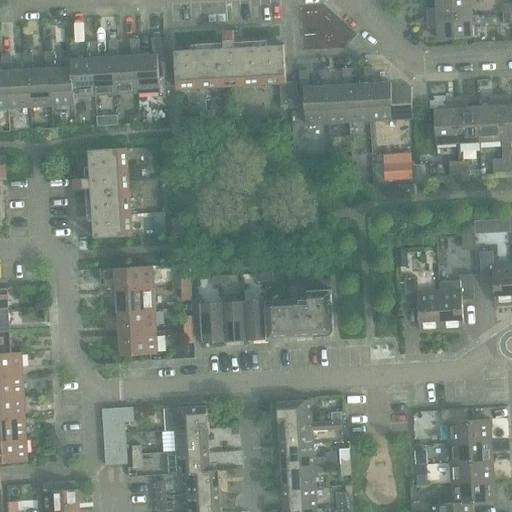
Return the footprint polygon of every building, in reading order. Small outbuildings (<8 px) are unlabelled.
[(426,8),(426,18),(471,16),(469,0),(434,0),(435,8),(426,8)] [(511,3),(501,4),(502,14),(511,13),(511,3)] [(502,23),(511,22),(511,13),(502,14),(502,23)] [(437,28),(437,40),(472,38),(471,16),(426,18),(427,29),(437,28)] [(173,51),(176,90),(234,86),(244,86),(279,84),(285,83),(285,82),(283,45),(235,48),(234,32),(223,32),(224,48),(173,51)] [(151,55),(138,56),(134,56),(137,92),(159,91),(157,55),(160,55),(159,38),(150,39),(151,55)] [(130,56),(117,57),(113,57),(115,94),(137,92),(134,56),(138,56),(137,39),(129,40),(130,56)] [(109,58),(96,58),(92,59),(94,95),(115,94),(113,57),(117,57),(116,41),(108,41),(109,58)] [(72,96),(73,96),(94,95),(92,59),(96,58),(95,42),(86,42),(87,59),(72,60),(69,60),(69,67),(70,67),(72,96)] [(73,104),(73,96),(72,96),(70,67),(69,67),(53,68),(52,52),(43,52),(44,69),(48,69),(51,106),(73,104)] [(22,53),(23,70),(27,70),(30,107),(51,106),(48,69),(44,69),(32,70),(31,53),(22,53)] [(0,55),(1,72),(5,71),(7,108),(30,107),(27,70),(23,70),(10,71),(9,54),(0,55)] [(363,68),(364,85),(368,84),(370,121),(412,119),(410,88),(390,89),(390,83),(372,84),(371,67),(363,68)] [(341,69),(342,86),(346,86),(348,122),(370,121),(368,84),(364,85),(351,85),(350,68),(341,69)] [(319,70),(320,87),(324,87),(326,124),(348,122),(346,86),(342,86),(329,86),(328,69),(319,70)] [(324,87),(320,87),(307,88),(306,71),(298,71),(299,88),(302,88),(305,125),(326,124),(324,87)] [(295,81),(285,82),(285,83),(279,84),(280,109),(297,108),(295,81)] [(511,173),(510,141),(511,140),(511,105),(509,106),(508,96),(498,97),(500,141),(501,141),(502,159),(501,159),(502,173),(511,173)] [(488,107),(477,108),(479,143),(500,141),(498,97),(488,98),(488,107)] [(225,98),(211,99),(212,117),(226,116),(225,98)] [(445,109),(433,110),(435,145),(457,144),(455,99),(445,100),(445,109)] [(465,99),(455,99),(457,144),(479,143),(477,108),(465,108),(465,99)] [(138,114),(131,115),(131,124),(139,123),(138,114)] [(101,116),(96,117),(97,126),(104,125),(104,116),(101,116)] [(129,170),(128,149),(89,151),(91,180),(74,181),(74,192),(91,191),(94,239),(133,237),(130,180),(129,170)] [(501,159),(492,160),(492,174),(502,173),(501,159)] [(411,161),(384,163),(385,180),(412,178),(411,161)] [(468,161),(458,162),(459,176),(469,175),(468,161)] [(448,162),(449,176),(459,176),(458,162),(448,162)] [(140,169),(129,170),(130,180),(140,180),(140,169)] [(181,219),(171,220),(173,234),(182,233),(181,219)] [(491,221),(473,222),(473,234),(492,233),(491,221)] [(462,235),(462,250),(474,250),(474,235),(462,235)] [(408,267),(407,249),(396,249),(396,267),(408,267)] [(496,307),(511,305),(511,266),(494,268),(493,253),(480,254),(482,279),(494,278),(496,307)] [(297,266),(297,271),(298,287),(330,285),(329,265),(297,266)] [(154,290),(153,267),(114,269),(116,292),(154,290)] [(273,272),(264,273),(264,282),(273,282),(273,272)] [(172,287),(182,287),(182,288),(191,288),(191,273),(181,274),(181,276),(172,276),(172,287)] [(255,273),(255,274),(256,282),(264,282),(264,273),(255,273)] [(465,332),(463,303),(463,300),(475,300),(473,274),(459,275),(460,281),(439,282),(440,294),(442,333),(465,332)] [(230,284),(229,275),(220,276),(220,285),(230,284)] [(213,285),(220,285),(220,276),(212,276),(213,285)] [(419,296),(418,281),(418,278),(405,279),(406,303),(418,302),(418,306),(420,334),(442,333),(440,294),(419,296)] [(183,302),(192,302),(191,288),(182,288),(183,302)] [(0,289),(0,312),(9,312),(8,289),(0,289)] [(155,311),(154,290),(116,292),(117,313),(155,311)] [(308,299),(266,301),(268,339),(328,336),(332,331),(330,290),(308,291),(308,299)] [(266,300),(243,302),(245,340),(268,339),(266,301),(266,300)] [(243,302),(221,303),(223,341),(245,340),(243,302)] [(221,303),(199,304),(201,343),(223,341),(221,303)] [(156,333),(155,311),(117,313),(118,335),(156,333)] [(0,333),(10,333),(9,312),(0,312),(0,333)] [(183,317),(184,331),(194,331),(193,317),(183,317)] [(185,345),(194,345),(194,331),(184,331),(185,345)] [(0,354),(11,354),(10,333),(0,333),(0,354)] [(157,355),(156,333),(118,335),(119,357),(157,355)] [(21,354),(11,354),(0,354),(0,377),(23,376),(21,354)] [(0,399),(24,398),(23,376),(0,377),(0,399)] [(0,420),(25,419),(24,398),(0,399),(0,420)] [(279,427),(342,423),(341,413),(332,414),(332,422),(312,423),(311,401),(278,403),(279,427)] [(165,431),(175,431),(175,433),(208,431),(206,407),(164,410),(165,431)] [(125,423),(104,423),(104,434),(126,433),(125,423),(134,423),(134,408),(125,409),(125,423)] [(125,423),(125,409),(103,410),(104,423),(125,423)] [(467,422),(466,410),(442,412),(443,424),(448,424),(449,444),(490,442),(489,421),(467,422)] [(0,441),(27,440),(25,419),(0,420),(0,441)] [(342,423),(279,427),(281,448),(313,446),(312,432),(342,430),(342,423)] [(221,448),(242,444),(239,428),(218,432),(221,448)] [(208,431),(175,433),(176,454),(176,455),(209,453),(208,431)] [(105,446),(127,444),(126,433),(104,434),(105,446)] [(0,464),(28,462),(27,440),(0,441),(0,464)] [(492,462),(490,442),(449,444),(451,464),(492,462)] [(127,444),(105,446),(105,456),(127,455),(127,450),(127,444)] [(132,457),(142,457),(142,446),(132,447),(132,450),(132,457)] [(313,446),(281,448),(282,470),(325,467),(325,458),(314,459),(313,446)] [(336,464),(341,464),(341,466),(350,466),(349,450),(340,450),(340,454),(335,454),(336,464)] [(427,450),(415,451),(416,464),(427,464),(427,450)] [(185,474),(210,472),(209,453),(176,455),(176,454),(167,454),(169,476),(185,475),(185,474)] [(127,455),(105,456),(106,466),(128,465),(127,455)] [(142,457),(132,457),(133,470),(143,470),(142,457)] [(493,483),(492,462),(451,464),(452,485),(493,483)] [(350,466),(341,466),(341,477),(351,476),(350,466)] [(425,466),(416,466),(416,479),(417,487),(426,486),(425,479),(425,466)] [(325,467),(282,470),(283,491),(316,489),(315,474),(326,473),(325,467)] [(187,497),(219,496),(218,472),(210,472),(185,474),(185,475),(187,497)] [(347,477),(334,479),(336,494),(349,492),(347,477)] [(76,482),(43,484),(43,492),(52,492),(76,491),(76,482)] [(157,499),(166,498),(165,482),(156,483),(157,499)] [(494,503),(493,483),(452,485),(453,505),(437,506),(437,511),(472,511),(472,505),(494,503)] [(294,511),(317,511),(316,489),(283,491),(284,511),(294,511)] [(42,493),(42,511),(80,511),(79,490),(76,491),(52,492),(43,492),(42,493)] [(338,509),(347,509),(346,494),(337,494),(338,509)] [(220,511),(219,496),(187,497),(187,511),(220,511)] [(166,498),(157,499),(157,511),(166,511),(167,511),(172,510),(172,502),(166,502),(166,498)] [(8,503),(8,511),(17,511),(17,503),(8,503)]
